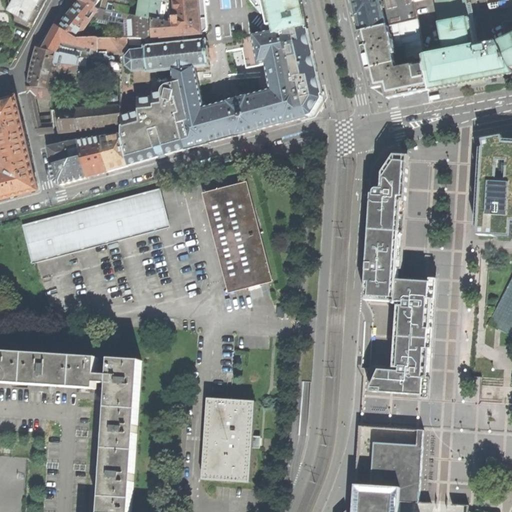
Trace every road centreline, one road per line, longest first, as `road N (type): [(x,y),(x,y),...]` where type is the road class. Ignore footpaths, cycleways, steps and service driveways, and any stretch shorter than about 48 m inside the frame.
road 1 (tertiary): [(331,127),(315,432),(290,511)]
road 2 (tertiary): [(317,511),(343,440),(369,142)]
road 3 (residential): [(331,127),(49,198)]
road 4 (residential): [(334,0),(367,126)]
